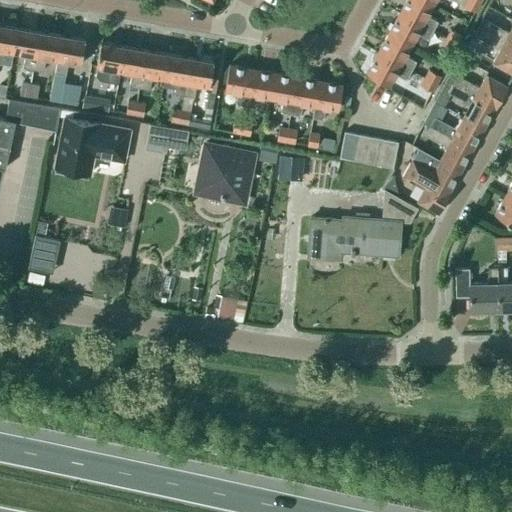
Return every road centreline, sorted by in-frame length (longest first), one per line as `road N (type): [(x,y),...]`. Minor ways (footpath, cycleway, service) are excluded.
road 1 (residential): [(430,351),(320,351),(194,337),(0,301)]
road 2 (motorway): [(292,511),(0,448)]
road 3 (residential): [(430,351),(425,271),(440,227),(511,107)]
road 4 (residential): [(234,31),(60,0)]
road 5 (residential): [(234,31),(341,48),(368,0)]
